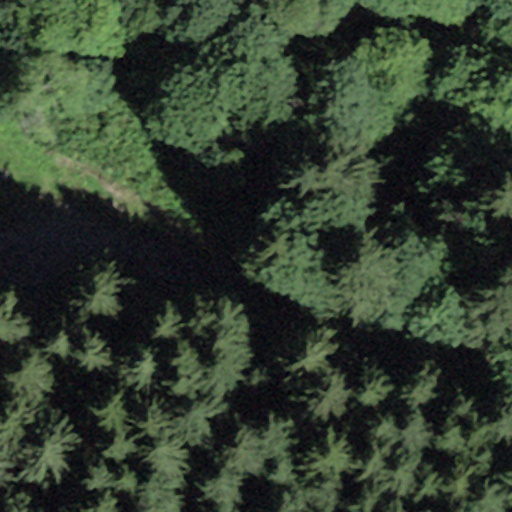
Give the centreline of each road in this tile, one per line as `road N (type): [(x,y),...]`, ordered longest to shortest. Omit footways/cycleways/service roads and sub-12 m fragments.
road 1 (track): [(511,400),(294,304),(167,269)]
road 2 (track): [(0,267),(167,269)]
